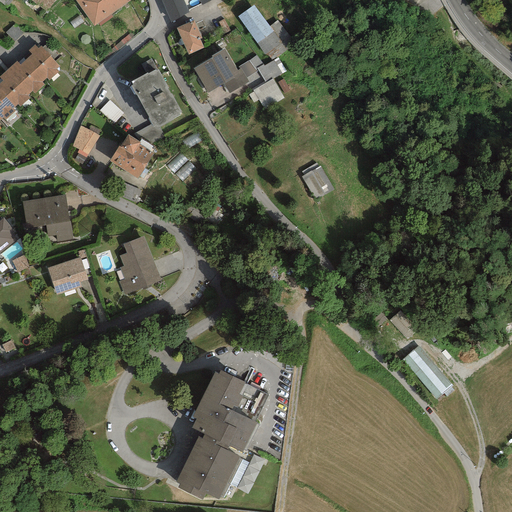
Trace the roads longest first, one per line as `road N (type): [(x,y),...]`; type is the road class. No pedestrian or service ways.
road 1 (unclassified): [(155,25),(245,182),(455,446),(472,476),(477,511)]
road 2 (residential): [(51,160),(168,229),(197,272),(182,298),(0,374)]
road 3 (track): [(371,341),(317,308),(299,309),(282,511)]
road 4 (residential): [(155,25),(102,71),(51,160)]
